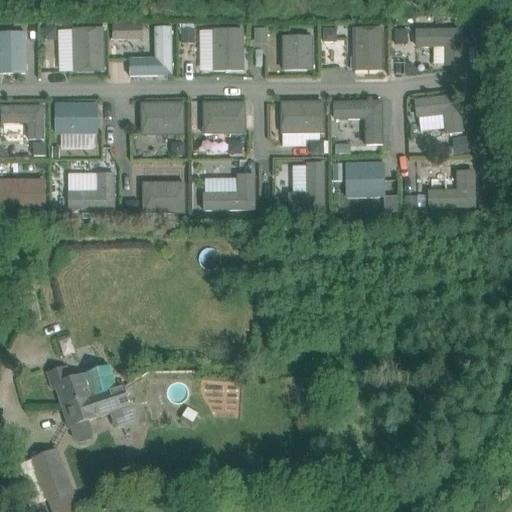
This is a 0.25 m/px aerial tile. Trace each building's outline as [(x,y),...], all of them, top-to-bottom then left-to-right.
[(126,27),(113,27),(113,40),(126,40),(126,27)] [(56,29),(45,29),(45,40),(56,40),(56,29)] [(156,60),(129,60),(129,77),(156,77),(172,77),(171,29),(155,29),(156,60)] [(267,30),(256,30),(256,41),(267,41),(267,30)] [(104,72),(103,31),(74,32),(75,72),(104,72)] [(194,31),(182,31),(182,42),(194,42),(194,31)] [(243,72),(243,31),(214,31),(214,72),(243,72)] [(336,31),(324,31),(324,43),(333,43),(336,40),(336,31)] [(354,71),(383,71),(383,31),(354,31),(354,71)] [(406,32),(395,31),(395,42),(406,43),(406,32)] [(416,38),(416,42),(417,45),(417,48),(446,48),(446,66),(462,66),(462,32),(417,32),(417,35),(416,38)] [(26,72),(26,34),(0,34),(0,74),(25,74),(26,72)] [(313,71),(312,38),(283,39),(283,71),(313,71)] [(446,135),(462,133),(458,97),(416,102),(417,105),(415,108),(416,112),(418,115),(418,118),(444,115),(446,135)] [(334,114),(335,118),(335,121),(366,120),(366,146),(383,146),(382,103),(335,104),(335,108),(334,111),(334,114)] [(323,134),(323,105),(290,105),(288,104),(283,104),(281,105),(281,111),(282,113),(283,121),(281,123),(282,129),(283,131),(283,134),(323,134)] [(183,135),(183,106),(150,106),(148,105),(143,105),(141,107),(141,112),(142,114),(143,123),(141,127),(141,130),(143,133),(143,136),(183,135)] [(245,134),(245,105),(204,105),(204,127),(203,129),(203,134),(205,136),(210,136),(212,135),(245,134)] [(56,106),(56,135),(96,135),(96,133),(97,131),(98,125),(96,123),(96,118),(97,116),(97,110),(96,108),(96,106),(56,106)] [(1,118),(3,121),(3,125),(29,125),(29,141),(43,141),(43,108),(3,108),(3,112),(1,115),(1,118)] [(338,132),(339,145),(354,144),(353,131),(338,132)] [(468,139),(457,140),(458,151),(469,150),(468,139)] [(229,143),(229,150),(234,155),(241,155),(241,143),(229,143)] [(323,143),(312,143),(312,154),(323,154),(323,143)] [(46,145),(33,145),(34,158),(46,157),(46,145)] [(177,145),(172,150),(172,156),(183,156),(183,145),(177,145)] [(350,146),(336,146),(336,155),(350,155),(350,146)] [(289,195),(289,212),(324,212),(324,166),(320,166),(317,165),(314,165),(310,166),(307,167),(307,195),(289,195)] [(342,166),(333,167),(334,183),(342,183),(342,166)] [(383,166),(347,166),(348,198),(384,198),(383,166)] [(475,208),(474,174),(458,174),(458,192),(430,193),(430,196),(428,199),(429,203),(430,206),(430,209),(475,208)] [(70,198),(68,201),(68,205),(70,208),(70,211),(115,211),(114,176),(98,176),(98,175),(69,175),(69,195),(70,195),(70,198)] [(204,196),(204,212),(255,211),(254,177),(238,177),(238,195),(204,196)] [(4,190),(4,212),(44,212),(44,183),(12,183),(10,181),(4,181),(3,183),(3,188),(4,190)] [(144,185),(144,214),(184,214),(184,185),(144,185)] [(283,200),(272,201),(272,212),(283,211),(283,200)] [(417,201),(406,201),(406,212),(417,212),(417,201)] [(138,202),(127,202),(127,213),(138,213),(138,202)] [(32,273),(9,279),(19,324),(42,319),(32,273)] [(133,377),(128,362),(71,380),(67,367),(47,373),(52,387),(56,385),(63,408),(117,390),(115,382),(133,377)] [(117,390),(63,408),(69,428),(71,427),(76,441),(81,444),(90,441),(93,436),(88,422),(109,415),(130,409),(123,388),(117,390)] [(189,408),(183,418),(193,425),(200,414),(189,408)] [(57,452),(35,460),(52,511),(78,511),(73,495),(57,452)] [(140,469),(123,469),(124,490),(141,489),(140,469)] [(125,509),(126,511),(158,511),(150,496),(125,509)]
